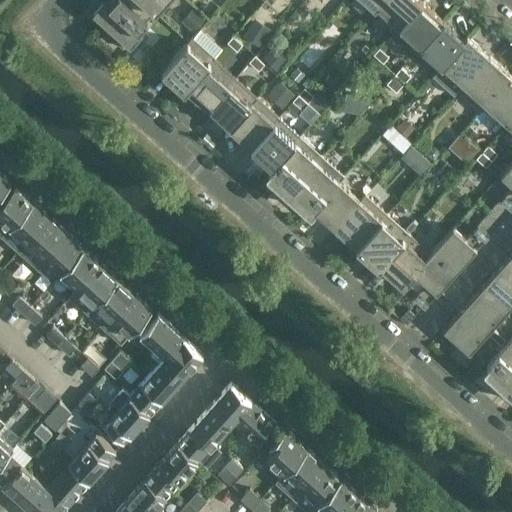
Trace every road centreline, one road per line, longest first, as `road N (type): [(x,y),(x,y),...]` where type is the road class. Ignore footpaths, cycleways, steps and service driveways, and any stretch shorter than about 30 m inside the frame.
road 1 (residential): [(511,451),(55,40),(47,23),(59,0)]
road 2 (residential): [(83,511),(224,360)]
